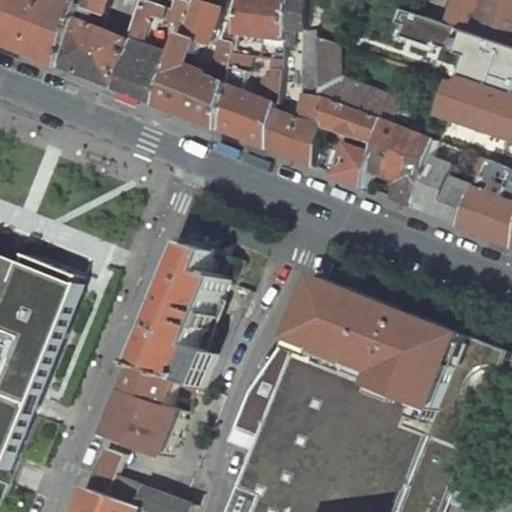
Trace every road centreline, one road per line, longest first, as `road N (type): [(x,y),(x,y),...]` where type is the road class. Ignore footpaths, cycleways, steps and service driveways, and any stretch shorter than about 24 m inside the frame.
road 1 (unclassified): [(63,511),(202,160)]
road 2 (unclassified): [(335,217),(234,398),(225,481),(212,511)]
road 3 (secondary): [(0,80),(202,160)]
road 4 (secondary): [(335,217),(511,283)]
road 5 (secondary): [(202,160),(335,217)]
